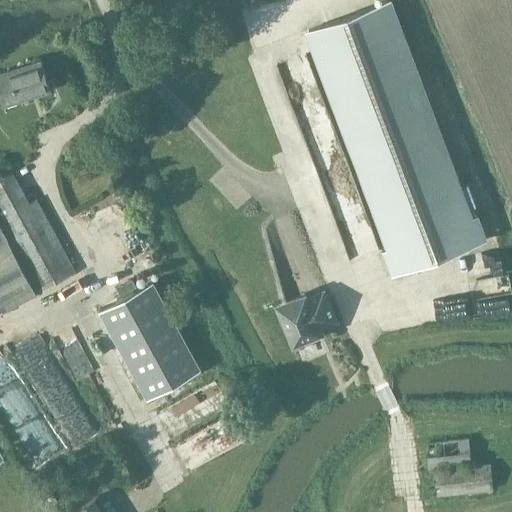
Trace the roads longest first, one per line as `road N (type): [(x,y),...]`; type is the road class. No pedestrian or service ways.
road 1 (track): [(128,57),(260,189),(297,193),(398,433)]
road 2 (unknown): [(114,25),(99,106),(45,162),(60,225)]
